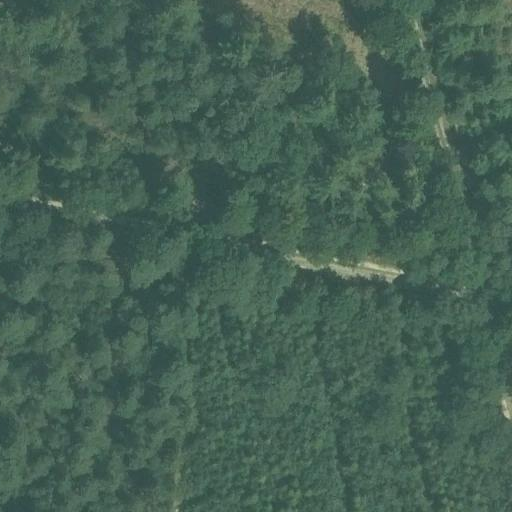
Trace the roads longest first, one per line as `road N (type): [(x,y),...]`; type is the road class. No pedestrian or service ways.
road 1 (track): [(349,273),(0,205)]
road 2 (track): [(404,0),(489,302)]
road 3 (track): [(489,302),(349,273)]
